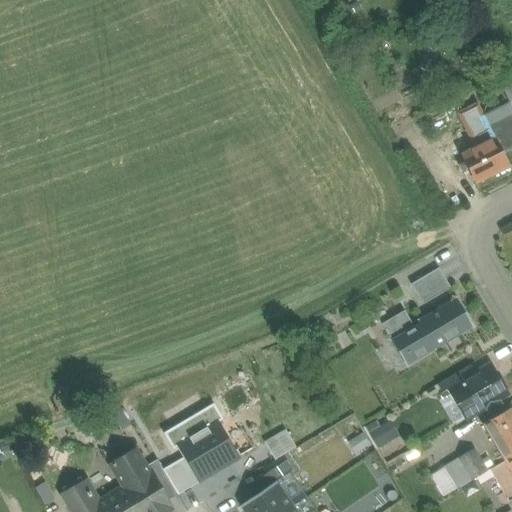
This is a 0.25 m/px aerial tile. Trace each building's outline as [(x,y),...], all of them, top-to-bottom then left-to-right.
[(511,70),(497,78),(510,104),(511,102),(511,70)] [(476,104),(453,115),(464,136),(474,131),(487,125),(476,104)] [(511,107),(510,104),(483,117),(487,125),(474,131),(481,145),(461,155),(466,163),(460,166),(465,176),(471,173),(476,183),(508,167),(501,153),(511,148),(511,107)] [(440,273),(415,288),(427,307),(452,292),(440,273)] [(359,297),(341,307),(355,330),(372,320),(359,297)] [(456,299),(417,322),(419,325),(392,341),(406,366),(472,327),(456,299)] [(404,311),(381,324),(390,340),(413,327),(404,311)] [(469,366),(438,385),(445,396),(451,392),(451,391),(475,376),(469,366)] [(475,376),(451,391),(451,392),(466,417),(481,408),(498,398),(505,393),(505,392),(506,392),(507,388),(502,380),(498,379),(497,380),(490,368),(475,376)] [(215,379),(197,390),(207,407),(209,411),(228,400),(215,379)] [(197,390),(170,406),(180,424),(207,407),(197,390)] [(489,421),(506,411),(498,398),(481,408),(489,421)] [(118,406),(104,414),(113,427),(126,419),(118,406)] [(207,407),(180,424),(188,438),(216,422),(209,411),(207,407)] [(511,456),(511,409),(511,408),(506,411),(489,421),(483,425),(505,461),(511,456)] [(375,422),(364,429),(376,449),(397,437),(387,421),(378,426),(375,422)] [(188,438),(179,444),(200,480),(237,458),(216,422),(188,438)] [(264,441),(274,459),(296,446),(286,429),(264,441)] [(29,436),(14,442),(20,457),(34,451),(29,436)] [(488,471),(474,449),(458,459),(472,480),(472,481),(488,471)] [(125,488),(98,505),(83,481),(61,495),(71,511),(168,511),(171,510),(166,502),(168,501),(151,473),(149,474),(145,467),(135,450),(111,465),(125,488)] [(472,480),(458,459),(444,467),(457,489),(471,480),(472,480)] [(178,495),(157,460),(145,467),(149,474),(151,473),(168,501),(178,495)] [(511,474),(504,461),(489,470),(508,501),(511,499),(511,474)] [(257,479),(263,490),(284,477),(277,467),(257,479)] [(457,489),(444,467),(430,476),(443,498),(457,489)] [(471,480),(461,487),(468,497),(478,491),(471,480)] [(241,506),(244,511),(286,511),(294,507),(277,482),(241,506)]
